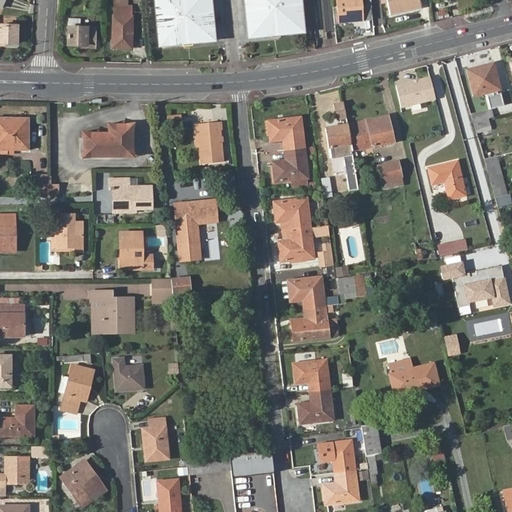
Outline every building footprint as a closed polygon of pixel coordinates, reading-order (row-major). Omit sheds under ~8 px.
[(182,41),(192,40),(212,38),(207,0),(155,0),(159,44),(182,41)] [(269,32),(278,31),(301,29),(297,0),(244,0),(248,34),(269,32)] [(337,0),(340,21),(363,18),(361,0),(337,0)] [(388,0),(392,15),(423,8),(420,0),(388,0)] [(114,6),(114,48),(133,48),(133,6),(114,6)] [(0,23),(0,43),(19,43),(18,24),(0,23)] [(83,26),(70,26),(69,44),(97,44),(97,26),(83,26)] [(307,51),(316,48),(315,41),(306,43),(307,51)] [(467,70),(474,96),(487,93),(491,109),(504,105),(494,63),(467,70)] [(435,98),(429,75),(396,84),(401,107),(435,98)] [(348,125),(344,104),(334,105),(336,118),(339,118),(340,123),(343,122),(344,126),(326,128),(331,158),(343,156),(349,190),(358,189),(351,150),(348,125)] [(491,109),(471,114),(473,122),(478,121),(481,121),(492,117),(491,109)] [(182,114),(169,115),(170,124),(183,124),(182,114)] [(387,116),(367,121),(368,124),(388,120),(387,116)] [(0,150),(29,150),(28,118),(0,117),(0,150)] [(286,135),(288,149),(289,164),(273,165),(275,182),(308,178),(301,118),(269,121),(270,137),(286,135)] [(367,121),(348,125),(351,150),(393,142),(388,120),(368,124),(367,121)] [(199,125),(201,146),(203,164),(224,162),(220,122),(199,124),(199,125)] [(88,157),(128,156),(132,152),(131,129),(128,126),(111,126),(108,130),(108,135),(87,135),(84,139),(84,153),(88,157)] [(284,150),(288,149),(286,135),(270,137),(270,141),(283,139),(284,150)] [(289,164),(288,149),(284,150),(285,161),(273,162),(273,165),(289,164)] [(488,159),(484,160),(489,180),(501,177),(495,157),(489,158),(488,159)] [(378,166),(381,181),(401,177),(398,161),(378,166)] [(458,161),(428,168),(432,185),(445,181),(449,200),(466,196),(458,161)] [(40,195),(58,194),(58,185),(50,185),(49,176),(39,176),(39,179),(40,195)] [(501,177),(489,180),(495,198),(500,197),(501,197),(502,196),(507,195),(504,184),(503,184),(501,177)] [(321,179),(324,199),(331,197),(328,178),(321,179)] [(30,179),(31,195),(40,195),(39,179),(30,179)] [(135,205),(135,208),(152,209),(151,188),(128,188),(128,179),(109,179),(110,189),(114,189),(114,206),(131,206),(131,204),(135,205)] [(500,197),(495,198),(497,207),(511,204),(509,195),(507,195),(502,196),(501,197),(500,197)] [(292,217),(293,231),(295,245),(279,246),(280,263),(314,259),(310,229),(307,199),(274,203),(275,219),(292,217)] [(197,223),(218,221),(215,200),(175,205),(181,262),(201,259),(197,223)] [(318,201),(311,201),(311,214),(319,213),(318,201)] [(0,251),(15,251),(14,215),(0,214),(0,251)] [(73,248),(73,252),(82,252),(82,236),(74,236),(74,215),(55,215),(55,231),(55,247),(73,248)] [(290,231),(293,231),(292,217),(275,219),(276,222),(289,221),(290,231)] [(165,224),(157,224),(158,234),(166,233),(165,224)] [(51,252),(73,252),(73,248),(55,247),(55,231),(51,231),(51,252)] [(295,245),(293,231),(290,231),(291,242),(278,243),(279,246),(295,245)] [(124,252),(124,269),(142,269),(141,234),(124,234),(124,239),(120,239),(120,252),(124,252)] [(465,238),(436,245),(439,258),(467,251),(465,238)] [(318,244),(320,268),(333,267),(332,243),(318,244)] [(465,259),(440,264),(443,280),(454,278),(459,303),(495,295),(498,306),(511,303),(503,265),(468,272),(465,259)] [(189,277),(170,278),(172,297),(172,300),(191,298),(189,277)] [(338,280),(341,296),(357,293),(353,277),(338,280)] [(170,278),(153,279),(153,298),(172,297),(170,278)] [(306,324),(294,325),(296,342),(311,340),(328,338),(324,309),(321,278),(288,281),(289,298),(306,296),(307,310),(308,319),(306,319),(305,319),(306,324)] [(111,300),(111,293),(91,293),(91,300),(94,300),(102,300),(102,327),(111,327),(111,323),(121,323),(121,326),(131,326),(131,300),(111,300)] [(306,296),(289,298),(290,301),(303,300),(304,311),(307,310),(306,296)] [(131,332),(131,326),(121,326),(121,323),(111,323),(111,327),(102,327),(102,300),(94,300),(95,332),(131,332)] [(447,305),(437,307),(439,316),(449,313),(447,305)] [(0,306),(0,336),(23,337),(24,306),(0,306)] [(32,306),(24,306),(23,337),(31,337),(32,306)] [(0,355),(0,386),(10,386),(10,356),(0,355)] [(112,359),(114,392),(143,389),(141,366),(123,367),(122,358),(112,359)] [(311,379),(312,392),(314,407),(298,408),(299,424),(333,421),(329,391),(326,361),(293,364),(294,381),(311,379)] [(432,363),(388,375),(393,393),(411,388),(412,391),(438,385),(432,363)] [(88,386),(90,387),(94,371),(73,366),(64,404),(78,408),(80,400),(84,401),(88,386)] [(343,387),(353,386),(352,372),(342,373),(343,387)] [(64,393),(68,377),(62,375),(58,392),(64,393)] [(310,393),(312,392),(311,379),(294,381),(295,384),(308,383),(310,393)] [(314,407),(312,392),(310,393),(311,404),(297,406),(298,408),(314,407)] [(0,419),(0,436),(34,437),(34,406),(15,406),(14,420),(0,419)] [(150,428),(145,428),(147,449),(143,450),(145,461),(168,459),(164,419),(149,420),(150,428)] [(375,423),(360,426),(360,428),(365,456),(366,456),(376,454),(380,453),(375,423)] [(506,438),(511,436),(511,424),(503,426),(506,438)] [(433,461),(444,458),(440,440),(429,442),(433,461)] [(338,486),(322,488),(324,505),(357,501),(351,442),(319,446),(320,463),(333,461),(334,474),(337,474),(338,486)] [(229,454),(230,469),(272,465),(270,450),(229,454)] [(385,452),(380,453),(376,454),(377,460),(386,458),(385,452)] [(230,469),(229,454),(187,458),(188,468),(189,473),(230,469)] [(376,454),(366,456),(369,475),(379,474),(377,460),(376,454)] [(1,474),(1,487),(23,487),(23,468),(41,468),(41,457),(23,457),(23,458),(0,458),(1,474)] [(85,463),(81,465),(94,484),(98,482),(85,463)] [(94,484),(81,465),(62,478),(80,505),(103,490),(98,482),(94,484)] [(368,470),(358,472),(361,481),(370,479),(368,470)] [(337,474),(334,474),(335,484),(322,486),(322,488),(338,486),(337,474)] [(157,481),(159,511),(179,511),(177,480),(157,481)] [(277,511),(276,489),(266,490),(267,511),(277,511)] [(511,511),(511,489),(503,491),(507,511),(511,511)]
